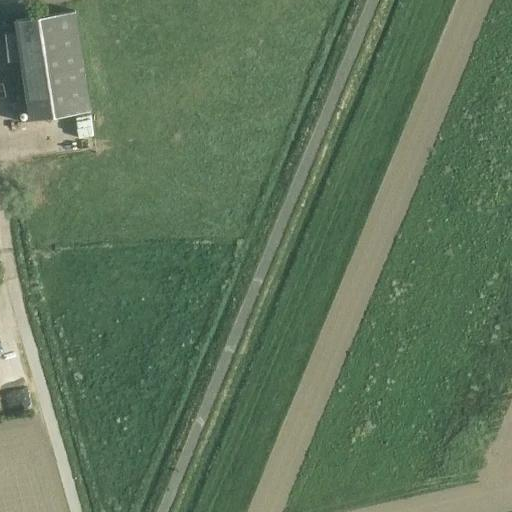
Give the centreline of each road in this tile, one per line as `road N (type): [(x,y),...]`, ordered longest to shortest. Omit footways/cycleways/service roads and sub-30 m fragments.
road 1 (unclassified): [(161,511),(372,0)]
road 2 (unclassified): [(76,511),(6,256)]
